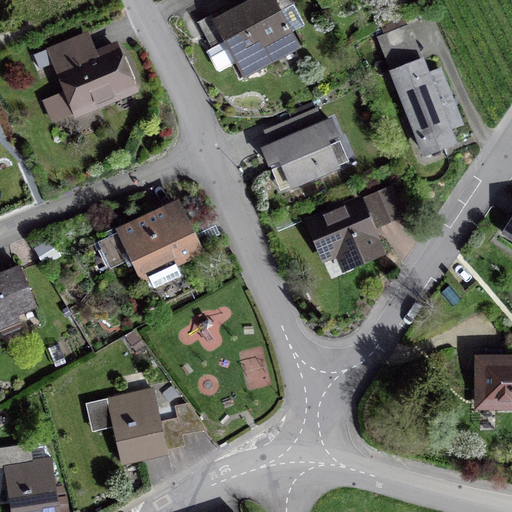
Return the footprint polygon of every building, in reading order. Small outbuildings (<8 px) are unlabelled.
[(253,0),(242,6),(271,60),(297,47),(298,48),(299,47),(289,29),(302,23),(292,6),(293,5),(290,0),(253,0)] [(235,60),(244,77),(246,76),(245,74),(271,60),(242,6),(215,20),(212,14),(198,22),(212,48),(208,51),(218,70),(235,60)] [(133,89),(116,47),(59,71),(77,113),(133,89)] [(421,60),(393,71),(415,127),(415,134),(418,134),(426,155),(454,143),(448,129),(460,124),(439,70),(426,75),(421,60)] [(331,121),(263,150),(270,165),(283,159),(285,164),(282,165),(291,186),(337,166),(329,145),(326,146),(324,142),(338,136),(331,121)] [(391,187),(366,198),(378,226),(403,215),(391,187)] [(359,201),(310,222),(325,257),(345,249),(352,264),(380,252),(359,201)] [(111,266),(131,256),(156,308),(195,289),(179,254),(197,245),(178,204),(99,241),(111,266)] [(511,238),(511,217),(502,232),(511,238)] [(0,330),(1,334),(4,335),(20,328),(21,325),(17,314),(35,307),(19,266),(0,274),(0,330)] [(511,359),(479,360),(479,405),(511,404),(511,359)] [(153,389),(107,400),(121,462),(167,452),(167,449),(184,445),(182,434),(206,429),(188,402),(174,405),(177,418),(160,421),(153,389)] [(59,511),(51,459),(32,461),(30,443),(0,448),(0,466),(5,466),(11,511),(59,511)]
